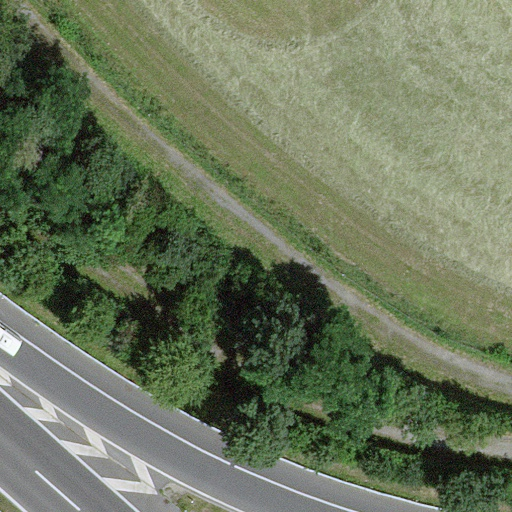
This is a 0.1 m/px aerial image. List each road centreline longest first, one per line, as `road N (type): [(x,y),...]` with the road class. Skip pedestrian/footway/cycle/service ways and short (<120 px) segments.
road 1 (track): [(511,383),(349,299),(172,162),(4,0)]
road 2 (track): [(511,451),(479,449),(276,375),(0,190)]
road 3 (motorway): [(291,511),(188,470),(0,348)]
